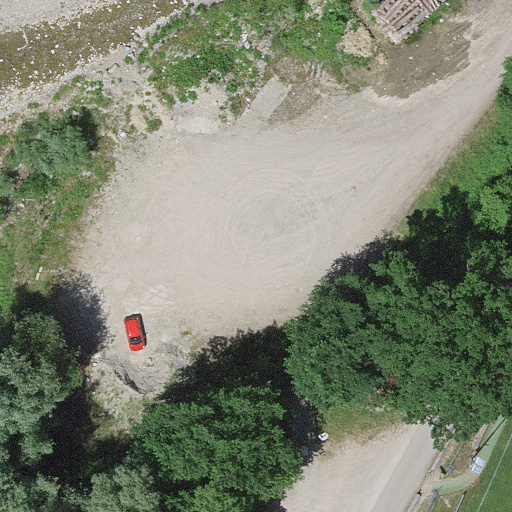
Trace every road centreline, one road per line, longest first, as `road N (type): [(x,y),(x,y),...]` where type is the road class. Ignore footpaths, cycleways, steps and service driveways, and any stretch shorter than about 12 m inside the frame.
road 1 (track): [(511,34),(355,185),(250,192)]
road 2 (residential): [(404,511),(441,438),(511,335)]
